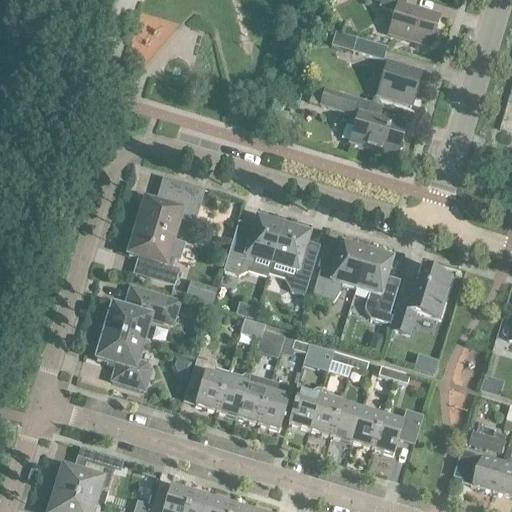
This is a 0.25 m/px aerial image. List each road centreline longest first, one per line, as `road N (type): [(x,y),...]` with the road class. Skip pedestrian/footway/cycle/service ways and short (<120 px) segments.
road 1 (residential): [(38,407),(108,171),(127,151),(161,146),(432,226)]
road 2 (residential): [(384,511),(38,407)]
road 3 (residential): [(432,226),(500,0)]
